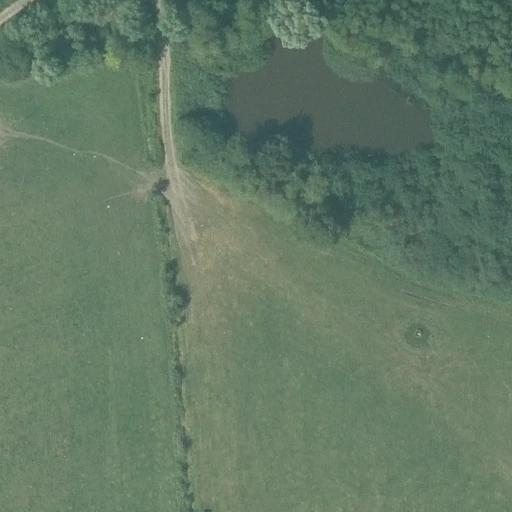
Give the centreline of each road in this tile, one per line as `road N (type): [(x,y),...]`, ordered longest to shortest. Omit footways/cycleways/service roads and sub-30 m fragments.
road 1 (track): [(511,464),(168,176),(208,511)]
road 2 (track): [(168,176),(158,0)]
